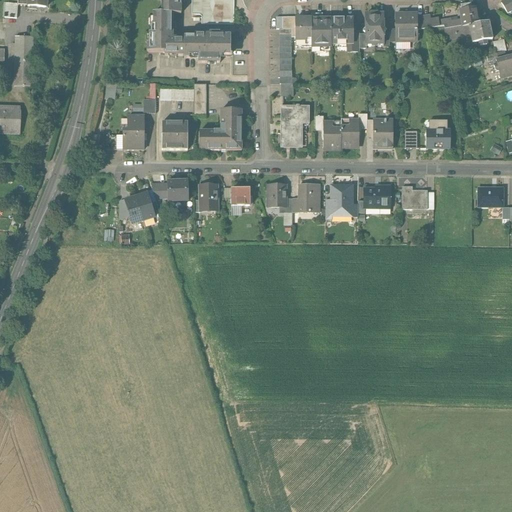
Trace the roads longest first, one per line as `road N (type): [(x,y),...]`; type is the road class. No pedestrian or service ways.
road 1 (primary): [(0,320),(76,132),(96,0)]
road 2 (residential): [(511,169),(262,166)]
road 3 (residential): [(262,166),(127,170)]
